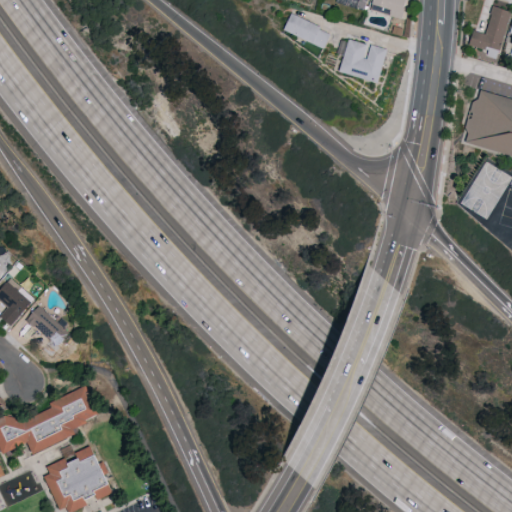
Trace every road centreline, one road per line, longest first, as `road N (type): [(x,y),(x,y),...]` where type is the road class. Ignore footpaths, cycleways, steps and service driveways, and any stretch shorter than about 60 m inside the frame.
road 1 (motorway): [(511,507),(304,346),(184,215),(18,0)]
road 2 (motorway): [(0,61),(193,292),(358,449),(437,511)]
road 3 (motorway): [(409,213),(151,0)]
road 4 (motorway): [(75,247),(131,332),(222,511)]
road 5 (tertiary): [(294,493),(388,288)]
road 6 (tertiary): [(409,213),(439,0)]
road 7 (motorway): [(511,308),(409,213)]
road 8 (motorway): [(0,148),(75,247)]
